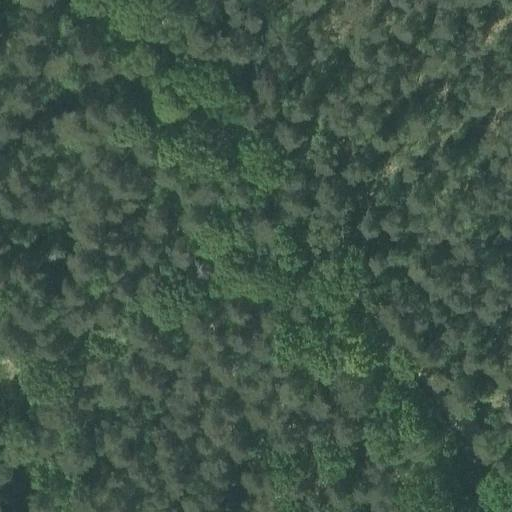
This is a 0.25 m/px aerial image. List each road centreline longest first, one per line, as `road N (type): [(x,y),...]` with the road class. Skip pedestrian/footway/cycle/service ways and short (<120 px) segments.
road 1 (track): [(511,498),(307,206)]
road 2 (track): [(0,367),(286,217)]
road 3 (track): [(307,206),(151,0)]
